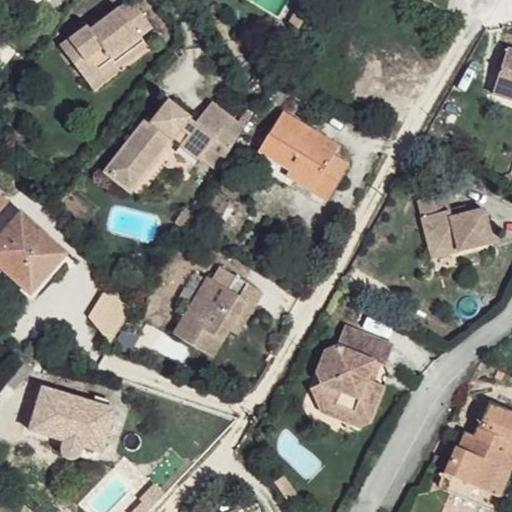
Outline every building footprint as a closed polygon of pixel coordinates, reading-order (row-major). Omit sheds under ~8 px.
[(131,2),(101,25),(91,34),(88,30),(61,52),(85,84),(100,72),(103,76),(145,43),(139,37),(151,28),(131,2)] [(298,18),(308,24),(315,11),(306,5),(298,18)] [(91,34),(101,25),(98,22),(88,30),(91,34)] [(511,51),(510,51),(495,96),(511,101),(511,51)] [(216,176),(241,133),(206,111),(193,132),(162,114),(149,134),(144,145),(137,141),(106,193),(134,210),(169,153),(173,145),(181,150),(177,157),(197,168),(198,166),(216,176)] [(327,201),(349,164),(333,156),(339,146),(282,113),(259,151),(289,170),(286,177),(327,201)] [(143,131),(137,141),(144,145),(149,134),(143,131)] [(169,153),(177,157),(181,150),(173,145),(169,153)] [(453,216),(452,207),(448,192),(420,198),(432,247),(459,240),(461,248),(494,240),(486,207),(470,211),(453,216)] [(0,211),(8,202),(0,194),(0,211)] [(468,203),(452,207),(453,216),(470,211),(468,203)] [(21,213),(0,237),(0,267),(24,288),(42,266),(49,273),(66,253),(21,213)] [(434,255),(461,248),(459,240),(432,247),(434,255)] [(242,302),(249,306),(258,292),(218,267),(210,279),(205,277),(187,304),(170,331),(208,356),(226,328),(242,302)] [(187,304),(205,277),(196,271),(178,299),(187,304)] [(135,308),(113,280),(90,317),(112,344),(135,308)] [(233,332),(249,306),(242,302),(226,328),(233,332)] [(387,366),(396,343),(346,324),(339,344),(326,348),(318,371),(323,381),(310,387),(321,410),(334,402),(353,410),(361,425),(374,419),(387,386),(369,378),(375,361),(387,366)] [(14,389),(33,369),(21,357),(2,378),(14,389)] [(76,456),(77,456),(79,454),(81,450),(82,445),(102,450),(115,410),(44,387),(32,429),(64,440),(62,446),(62,450),(64,454),(67,456),(71,457),(76,456)] [(508,472),(511,463),(511,455),(503,452),(508,441),(511,442),(511,413),(490,404),(475,437),(465,433),(459,449),(456,447),(444,474),(485,491),(496,467),(508,472)] [(503,452),(511,455),(511,442),(508,441),(503,452)] [(79,454),(77,456),(100,462),(102,450),(82,445),(81,450),(79,454)] [(498,497),(508,472),(496,467),(485,491),(498,497)] [(280,480),(272,486),(286,505),(294,499),(280,480)]
